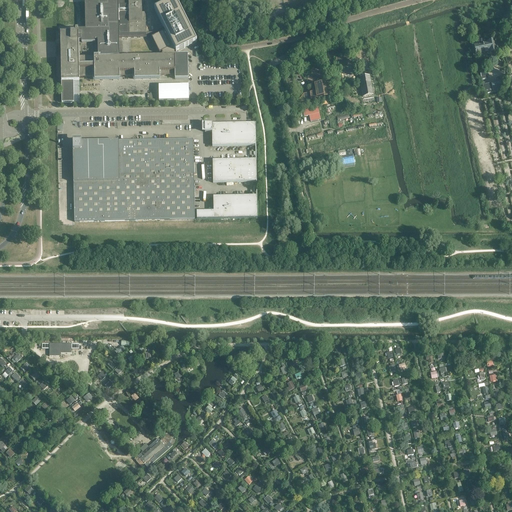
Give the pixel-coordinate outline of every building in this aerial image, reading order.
[(142,1),(129,1),(118,1),(85,2),(86,30),(66,30),(66,33),(56,33),(56,42),(62,42),(62,57),(56,57),(57,78),(61,78),(61,82),(79,81),(79,77),(94,77),(95,81),(120,80),(119,76),(134,76),(135,80),(160,80),(159,76),(175,75),(175,79),(188,79),(188,55),(175,55),(175,52),(176,53),(197,42),(176,0),(175,0),(172,0),(154,9),(163,28),(153,33),(146,33),(146,13),(142,13),(142,1)] [(294,17),(290,5),(286,6),(289,13),(280,16),(281,21),(294,17)] [(497,51),(495,41),(487,43),(489,52),(489,53),(497,51)] [(487,43),(481,45),(483,54),(489,52),(487,43)] [(483,54),(481,45),(474,46),(476,55),(483,54)] [(490,90),(488,79),(487,76),(488,75),(487,70),(480,72),(481,78),(481,81),(482,81),(484,91),(490,90)] [(359,78),(363,97),(373,95),(370,76),(359,78)] [(79,82),(61,82),(62,103),(74,103),(80,103),(79,82)] [(328,97),(327,89),(331,88),(330,83),(310,86),(314,91),(315,90),(315,92),(303,94),(301,98),(303,99),(303,102),(317,100),(317,99),(328,97)] [(189,85),(158,86),(159,101),(189,101),(189,85)] [(320,118),(317,107),(317,106),(302,110),(304,116),(309,114),(310,120),(320,118)] [(256,146),(256,124),(205,125),(205,132),(212,132),(212,147),(256,146)] [(164,185),(164,175),(163,140),(153,140),(153,141),(148,141),(149,185),(164,185)] [(179,174),(178,140),(174,140),(163,140),(164,175),(179,174)] [(194,174),(193,140),(183,140),(178,140),(179,174),(194,174)] [(119,186),(118,141),(108,141),(108,142),(103,142),(104,186),(119,186)] [(134,186),(133,141),(118,141),(119,186),(134,186)] [(149,185),(148,141),(144,141),(133,141),(134,186),(149,185)] [(89,187),(88,142),(73,142),(74,187),(89,187)] [(104,186),(103,142),(99,142),(88,142),(89,187),(104,186)] [(353,155),(337,157),(339,169),(355,166),(353,155)] [(257,182),(256,160),(213,161),(213,183),(257,182)] [(194,185),(194,174),(179,174),(164,175),(164,185),(194,185)] [(164,212),(164,196),(164,185),(149,185),(134,186),(119,186),(104,186),(89,187),(74,187),(74,205),(76,209),(74,209),(74,222),(159,220),(159,212),(164,212)] [(194,195),(194,185),(164,185),(164,196),(194,195)] [(195,220),(194,195),(164,196),(164,212),(159,212),(159,220),(195,220)] [(257,218),(257,196),(213,197),(213,211),(197,212),(197,220),(257,218)] [(72,354),(72,349),(79,349),(79,344),(42,344),(42,349),(50,349),(50,357),(61,357),(61,353),(72,354)] [(13,358),(17,363),(22,359),(18,354),(13,358)] [(131,364),(137,360),(133,354),(127,358),(131,364)] [(183,368),(189,365),(186,359),(180,362),(183,368)] [(424,360),(425,367),(432,365),(431,359),(424,360)] [(298,360),(290,363),(292,369),(300,366),(298,360)] [(116,366),(111,362),(107,365),(112,370),(116,366)] [(29,369),(25,365),(21,369),(25,373),(29,369)] [(279,368),(283,374),(289,371),(285,365),(279,368)] [(3,371),(8,375),(13,370),(8,366),(3,371)] [(112,375),(117,380),(122,375),(117,370),(112,375)] [(176,380),(182,377),(179,371),(173,374),(176,380)] [(294,375),(298,381),(304,377),(301,371),(294,375)] [(12,376),(17,381),(21,378),(16,372),(12,376)] [(97,377),(102,381),(106,376),(102,372),(97,377)] [(232,374),(228,379),(233,384),(237,379),(232,374)] [(17,384),(22,388),(27,383),(22,379),(17,384)] [(111,384),(107,380),(103,384),(107,389),(111,384)] [(260,393),(265,390),(261,384),(257,387),(260,393)] [(221,388),(217,393),(223,399),(228,394),(221,388)] [(134,401),(139,397),(135,392),(130,396),(134,401)] [(83,398),(87,403),(93,398),(89,394),(83,398)] [(261,398),(264,403),(270,400),(267,394),(261,398)] [(292,398),(295,404),(301,401),(298,395),(292,398)] [(32,401),(37,406),(41,401),(37,396),(32,401)] [(66,401),(70,405),(76,401),(72,397),(66,401)] [(496,404),(497,410),(504,409),(503,402),(496,404)] [(81,408),(77,404),(72,408),(75,412),(81,408)] [(208,405),(204,410),(208,414),(213,409),(208,405)] [(311,410),(314,416),(320,413),(317,407),(311,410)] [(46,413),(51,418),(56,413),(51,408),(46,413)] [(233,430),(239,426),(235,420),(229,424),(233,430)] [(411,421),(412,428),(419,427),(417,420),(411,421)] [(151,430),(156,426),(152,421),(147,425),(151,430)] [(277,426),(280,432),(287,428),(283,422),(277,426)] [(306,430),(309,435),(315,432),(312,426),(306,430)] [(243,432),(246,438),(252,435),(249,429),(243,432)] [(148,468),(173,446),(169,442),(172,439),(168,435),(160,441),(158,439),(135,459),(141,467),(144,464),(148,468)] [(324,439),(327,445),(333,442),(330,436),(324,439)] [(208,443),(213,448),(218,443),(213,438),(208,443)] [(185,441),(180,446),(185,450),(190,445),(185,441)] [(261,452),(266,457),(271,452),(267,447),(261,452)] [(12,458),(16,454),(11,449),(7,453),(12,458)] [(202,454),(206,458),(211,454),(206,449),(202,454)] [(222,449),(218,452),(223,458),(227,454),(222,449)] [(406,450),(407,457),(414,455),(413,449),(406,450)] [(294,455),(298,461),(304,458),(300,452),(294,455)] [(272,462),(276,467),(282,462),(277,457),(272,462)] [(419,459),(420,465),(427,464),(426,457),(419,459)] [(14,463),(19,468),(23,463),(19,458),(14,463)] [(211,464),(215,469),(220,464),(216,459),(211,464)] [(323,466),(326,472),(332,468),(329,463),(323,466)] [(156,471),(160,476),(165,471),(160,466),(156,471)] [(235,471),(240,476),(245,471),(240,466),(235,471)] [(301,469),(303,475),(310,472),(307,466),(301,469)] [(186,476),(190,471),(186,468),(182,472),(186,476)] [(224,474),(229,478),(232,475),(227,470),(224,474)] [(339,475),(342,481),(348,478),(346,472),(339,475)] [(173,478),(178,483),(183,479),(178,474),(173,478)] [(306,477),(310,483),(316,479),(312,474),(306,477)] [(145,484),(152,479),(149,475),(141,480),(145,484)] [(250,485),(254,481),(249,476),(245,480),(250,485)] [(498,480),(499,486),(506,485),(504,478),(498,480)] [(193,483),(197,488),(202,484),(198,479),(193,483)] [(237,488),(242,493),(247,489),(242,484),(237,488)] [(251,489),(256,494),(261,489),(256,484),(251,489)] [(191,494),(195,489),(191,485),(186,490),(191,494)] [(123,493),(128,497),(133,492),(128,488),(123,493)] [(207,496),(211,492),(206,488),(202,491),(207,496)] [(23,494),(28,498),(33,493),(28,489),(23,494)] [(159,503),(163,499),(159,494),(155,498),(159,503)] [(313,497),(317,503),(322,500),(319,494),(313,497)] [(248,500),(253,504),(257,499),(253,495),(248,500)] [(269,504),(273,500),(269,495),(265,498),(269,504)] [(41,496),(37,500),(41,505),(45,501),(41,496)] [(197,503),(202,508),(207,503),(202,498),(197,503)] [(143,506),(148,511),(153,506),(148,501),(143,506)] [(217,507),(221,511),(226,507),(222,502),(217,507)] [(278,511),(280,511),(284,508),(279,503),(274,508),(278,511)]
